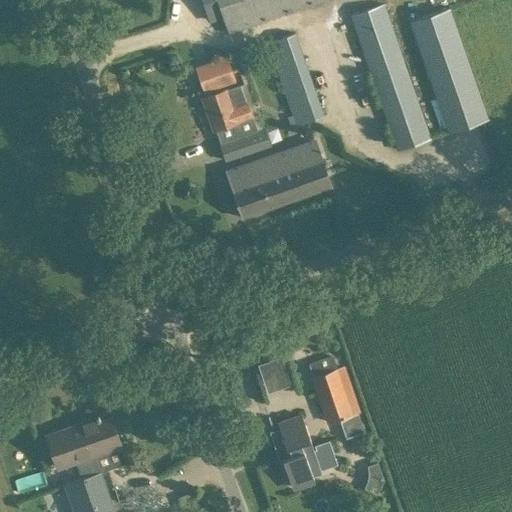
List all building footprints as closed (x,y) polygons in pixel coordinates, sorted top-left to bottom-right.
[(216,0),(228,32),(319,0),(216,0)] [(351,14),(398,149),(430,138),(383,3),(351,14)] [(410,20),(449,131),(488,118),(449,7),(410,20)] [(268,42),(296,124),(323,115),(295,33),(268,42)] [(196,68),(204,91),(234,80),(227,57),(196,68)] [(235,123),(239,135),(256,130),(241,84),(203,97),(214,130),(235,123)] [(219,144),(224,159),(254,149),(248,134),(219,144)] [(231,186),(242,217),(331,186),(315,142),(250,164),(255,178),(231,186)] [(354,210),(344,212),(346,222),(356,220),(354,210)] [(314,316),(309,330),(325,336),(330,321),(314,316)] [(258,363),(267,391),(291,383),(282,355),(258,363)] [(340,418),(346,437),(365,430),(359,411),(351,414),(332,356),(309,363),(329,421),(340,418)] [(96,417),(47,434),(54,453),(59,468),(76,462),(78,468),(81,477),(64,483),(67,491),(74,511),(114,511),(100,471),(94,454),(120,445),(112,421),(114,420),(110,410),(98,414),(98,413),(95,414),(96,417)] [(268,416),(292,487),(314,479),(311,472),(319,469),(321,473),(322,473),(320,469),(337,463),(329,439),(315,444),(316,448),(314,449),(302,414),(278,422),(280,430),(275,432),(269,415),(268,416)] [(367,481),(364,487),(377,493),(384,479),(378,461),(368,465),(369,472),(367,481)]
